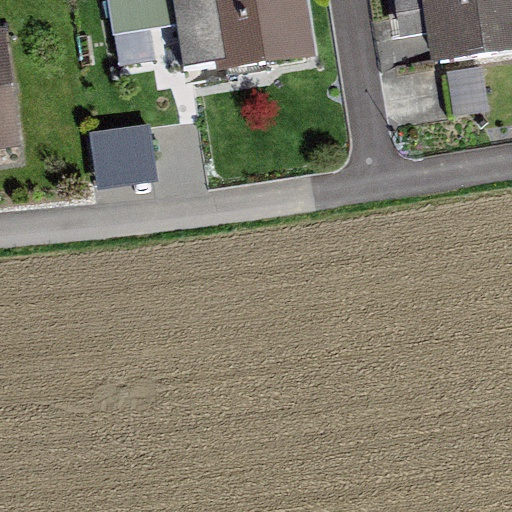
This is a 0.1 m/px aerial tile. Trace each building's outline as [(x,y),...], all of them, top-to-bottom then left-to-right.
[(109,0),(115,34),(175,24),(171,3),(170,0),(109,0)] [(191,0),(190,0),(171,3),(175,24),(183,72),(303,53),(294,0),(191,0)] [(440,64),(511,53),(511,0),(398,0),(401,16),(432,11),(440,64)] [(0,143),(12,141),(0,55),(0,143)] [(159,182),(151,126),(89,135),(98,191),(159,182)]
